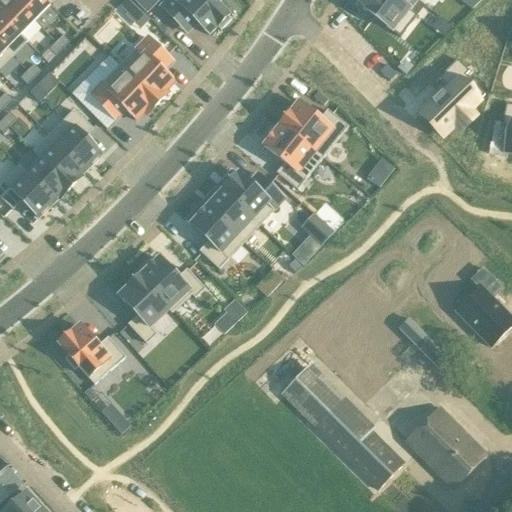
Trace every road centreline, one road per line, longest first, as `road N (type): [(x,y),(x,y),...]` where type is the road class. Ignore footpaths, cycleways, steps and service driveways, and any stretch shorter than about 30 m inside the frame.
road 1 (residential): [(0,320),(136,201),(290,14)]
road 2 (residential): [(290,14),(405,126)]
